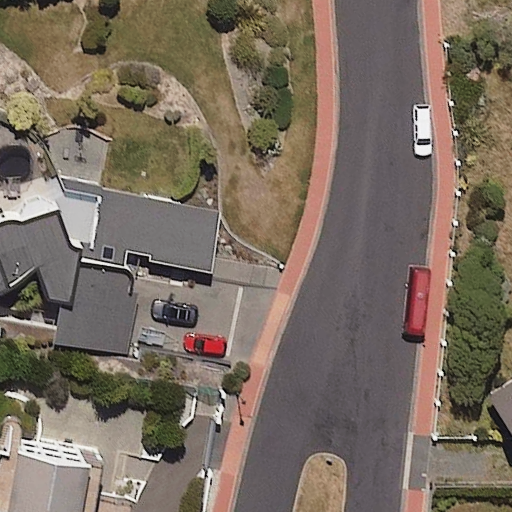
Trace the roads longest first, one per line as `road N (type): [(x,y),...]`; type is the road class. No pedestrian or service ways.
road 1 (residential): [(373,0),(382,152),(356,329)]
road 2 (residential): [(261,511),(272,445),(356,329)]
road 3 (residential): [(356,329),(376,448),(371,511)]
